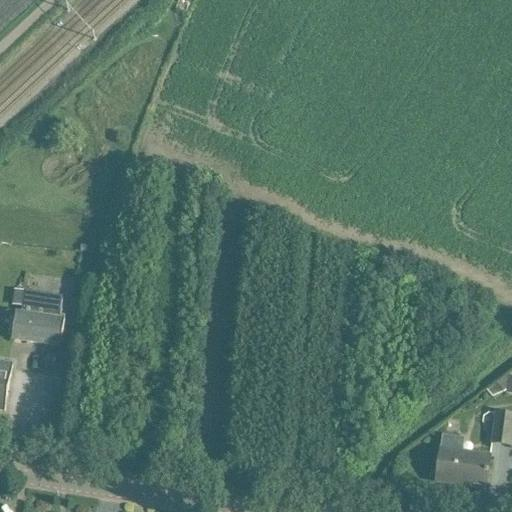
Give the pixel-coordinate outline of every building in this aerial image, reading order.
[(12,342),(61,349),(65,320),(59,319),(62,298),(25,293),(22,314),(16,313),(12,342)] [(0,411),(4,413),(12,365),(0,363),(0,411)] [(511,377),(506,377),(495,385),(504,394),(507,393),(506,396),(511,396),(511,377)] [(511,445),(511,416),(496,414),(492,445),(511,448),(511,445)] [(443,437),(439,464),(436,484),(462,487),(462,484),(486,488),(491,457),(462,453),(464,440),(443,437)]
